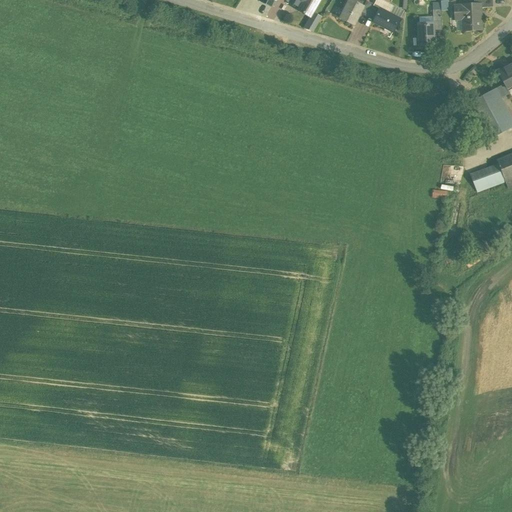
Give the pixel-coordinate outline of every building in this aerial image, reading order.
[(297,0),(303,3),(299,11),(304,14),(303,14),(306,15),(311,18),(321,0),(297,0)] [(350,0),(349,0),(344,11),(344,12),(340,20),(355,27),(359,18),(358,18),(364,7),(350,0)] [(492,0),(474,0),(474,1),(475,1),(475,6),(480,5),(481,8),(493,8),(492,0)] [(374,5),(369,3),(363,14),(368,16),(374,5)] [(379,8),(374,5),(368,16),(375,20),(380,10),(381,10),(379,8)] [(475,6),(462,6),(462,7),(455,7),(456,21),(457,21),(456,20),(462,19),(463,31),(481,30),(481,8),(480,5),(475,6)] [(381,10),(380,10),(375,20),(374,23),(393,33),(400,19),(392,15),(391,16),(381,10)] [(433,11),(433,18),(436,18),(436,29),(442,29),(441,11),(433,11)] [(433,24),(419,25),(419,47),(434,46),(434,37),(433,24)] [(511,64),(498,72),(505,85),(496,90),(500,99),(510,94),(508,89),(511,86),(511,64)] [(496,90),(475,101),(486,122),(507,111),(500,99),(496,90)] [(511,120),(507,111),(486,122),(493,135),(511,124),(511,120)] [(511,154),(497,160),(499,166),(502,174),(511,170),(511,154)] [(511,170),(502,174),(499,166),(472,176),(478,191),(505,181),(508,188),(511,186),(511,170)] [(471,255),(464,260),(468,267),(479,260),(473,251),(469,253),(471,255)]
